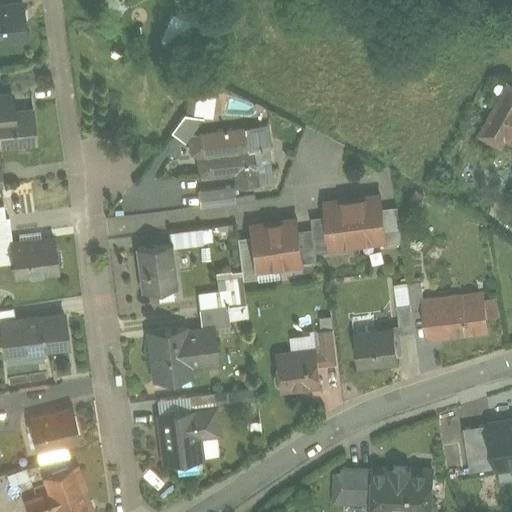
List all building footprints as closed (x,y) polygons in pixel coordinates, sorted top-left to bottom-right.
[(20,1),(0,3),(0,46),(24,44),(20,1)] [(180,46),(191,20),(170,11),(159,37),(180,46)] [(511,80),(507,78),(477,129),(501,143),(505,136),(511,140),(511,80)] [(213,91),(187,87),(184,111),(210,115),(213,91)] [(11,89),(0,90),(0,149),(35,146),(32,106),(13,107),(11,89)] [(293,137),(257,121),(254,127),(257,127),(258,137),(287,150),(293,137)] [(254,127),(187,134),(190,161),(194,161),(198,194),(270,187),(266,147),(259,148),(258,137),(257,127),(254,127)] [(383,209),(380,192),(321,200),(323,218),(327,251),(387,243),(383,209)] [(0,266),(12,265),(9,240),(6,218),(3,218),(2,206),(0,206),(0,266)] [(383,209),(387,243),(400,242),(396,207),(383,209)] [(298,214),(247,218),(249,245),(252,273),(303,269),(302,263),(300,231),(298,214)] [(310,230),(312,253),(327,251),(323,218),(309,219),(310,230)] [(209,240),(207,224),(168,230),(170,245),(209,240)] [(310,230),(300,231),(302,263),(313,262),(312,253),(310,230)] [(53,235),(9,240),(12,265),(14,283),(58,278),(53,235)] [(171,245),(134,249),(140,294),(176,290),(171,245)] [(252,273),(249,245),(237,246),(240,281),(252,280),(252,273)] [(409,310),(421,308),(420,298),(418,279),(405,280),(406,284),(408,306),(409,310)] [(408,306),(406,284),(390,286),(393,307),(408,306)] [(421,308),(426,343),(488,335),(483,290),(420,298),(421,308)] [(199,312),(200,327),(215,326),(225,325),(224,310),(199,312)] [(0,320),(12,319),(11,311),(0,311),(0,320)] [(0,343),(2,359),(68,351),(64,313),(12,319),(0,320),(0,343)] [(318,321),(319,328),(330,326),(329,319),(318,321)] [(396,366),(392,325),(352,330),(356,371),(396,366)] [(200,327),(144,332),(149,384),(192,380),(191,370),(219,368),(215,326),(200,327)] [(287,330),(289,352),(314,349),(317,369),(336,367),(331,329),(308,332),(307,328),(287,330)] [(272,354),(277,395),(319,390),(317,369),(314,349),(289,352),(272,354)] [(183,412),(214,408),(213,394),(181,398),(183,412)] [(72,407),(28,417),(36,454),(80,445),(72,407)] [(183,412),(154,415),(159,469),(203,464),(201,442),(221,440),(218,408),(214,408),(183,412)] [(511,416),(487,420),(494,472),(511,468),(511,416)] [(370,468),(341,467),(341,471),(334,471),(333,508),(369,509),(369,511),(391,511),(392,506),(410,507),(410,511),(434,511),(435,498),(431,497),(432,467),(410,466),(410,461),(388,460),(388,466),(371,465),(370,468)] [(23,467),(6,474),(10,484),(27,477),(23,467)] [(93,511),(76,468),(40,482),(45,495),(20,505),(23,511),(93,511)]
